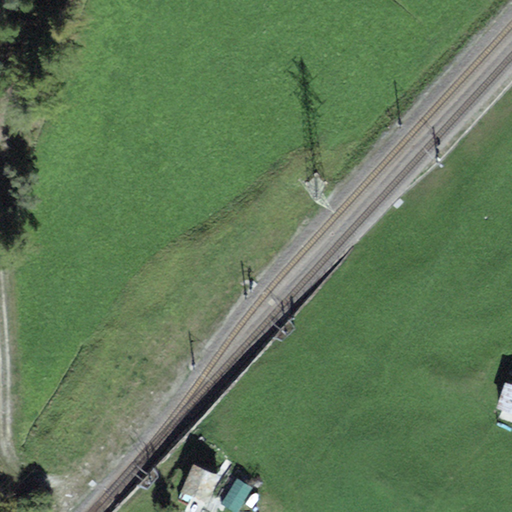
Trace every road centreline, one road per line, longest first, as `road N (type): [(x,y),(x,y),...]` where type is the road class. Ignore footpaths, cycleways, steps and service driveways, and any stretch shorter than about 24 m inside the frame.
road 1 (track): [(54,0),(0,149)]
road 2 (track): [(0,383),(2,448),(53,480)]
